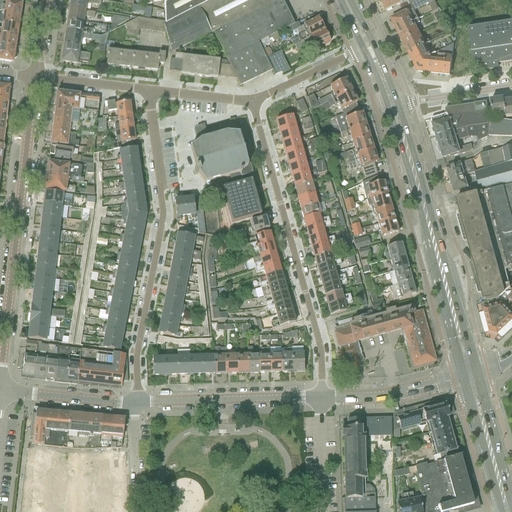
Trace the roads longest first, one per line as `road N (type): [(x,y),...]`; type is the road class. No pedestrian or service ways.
road 1 (residential): [(135,403),(135,358),(162,218),(148,91)]
road 2 (residential): [(251,101),(320,357),(320,399)]
road 3 (tertiary): [(0,369),(35,78)]
road 4 (primary): [(459,330),(406,150)]
road 5 (tertiary): [(135,403),(320,399)]
road 6 (tertiary): [(320,399),(391,395),(465,377)]
road 7 (tertiary): [(135,403),(0,391)]
road 8 (residential): [(251,101),(363,51)]
